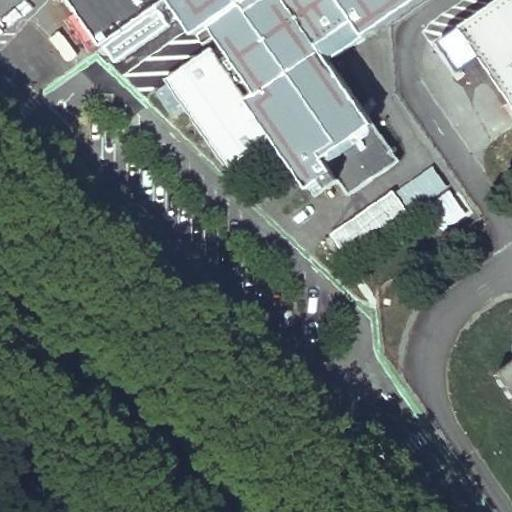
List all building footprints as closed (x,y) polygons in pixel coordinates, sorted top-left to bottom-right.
[(74,0),(105,45),(170,0),(74,0)] [(221,41),(165,79),(228,172),(276,139),(310,189),(324,180),(331,189),(339,183),(348,196),(400,161),(330,60),(288,0),(250,0),(211,27),(221,41)] [(172,0),(197,36),(211,27),(250,0),(288,0),(330,60),(418,0),(172,0)] [(511,101),(511,0),(500,0),(461,27),(511,101)] [(433,166),(397,191),(411,212),(448,187),(433,166)] [(511,360),(496,371),(511,395),(511,360)]
